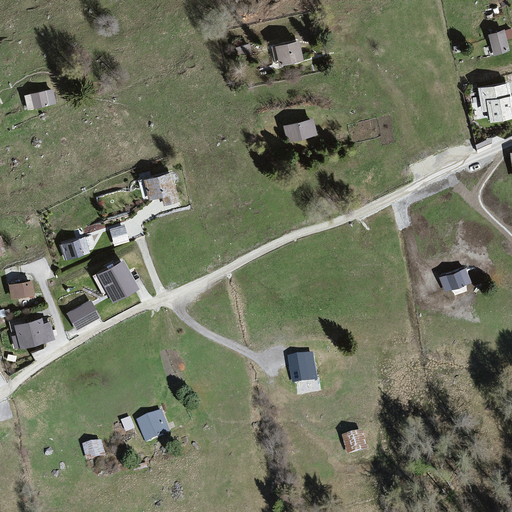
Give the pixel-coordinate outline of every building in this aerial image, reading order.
[(502,30),(487,36),(494,57),(509,52),(502,30)] [(297,39),(272,47),(279,69),(304,61),(297,39)] [(249,44),(236,49),(240,59),(253,55),(249,44)] [(511,104),(507,82),(477,88),(481,112),(487,111),(489,124),(511,119),(511,104)] [(52,90),(23,97),(26,112),(56,105),(52,90)] [(311,117),(282,126),(286,142),(316,134),(311,117)] [(170,172),(141,180),(147,202),(161,199),(164,207),(179,203),(170,172)] [(123,227),(109,231),(113,242),(126,237),(123,227)] [(83,238),(58,247),(63,262),(88,253),(83,238)] [(137,290),(121,262),(100,274),(115,302),(137,290)] [(463,268),(443,277),(450,292),(470,284),(463,268)] [(30,280),(7,285),(11,301),(18,299),(20,308),(28,306),(26,298),(33,296),(30,280)] [(99,317),(90,302),(69,314),(77,329),(99,317)] [(41,318),(15,326),(18,336),(14,337),(17,346),(21,345),(22,348),(54,339),(49,323),(43,325),(41,318)] [(310,352),(290,356),(295,381),(315,377),(310,352)] [(297,382),(298,389),(320,386),(319,379),(297,382)] [(161,411),(139,420),(146,438),(168,428),(161,411)] [(125,419),(128,428),(135,426),(132,417),(125,419)] [(363,433),(343,438),(349,457),(368,452),(363,433)] [(101,441),(84,444),(87,456),(104,452),(101,441)]
